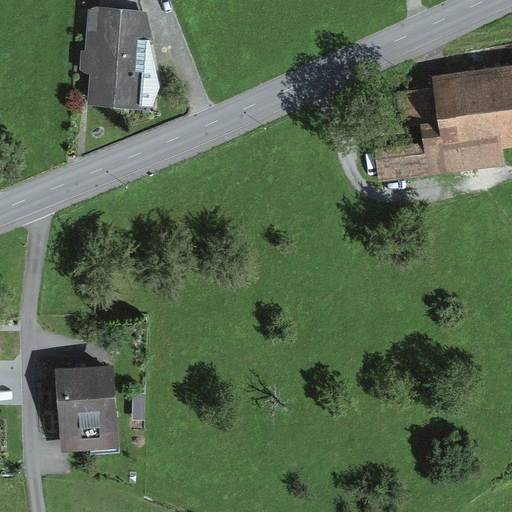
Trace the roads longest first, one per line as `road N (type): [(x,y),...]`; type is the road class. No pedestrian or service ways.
road 1 (unclassified): [(0,211),(203,131),(486,0)]
road 2 (unknown): [(340,67),(354,160),(386,187),(511,166)]
